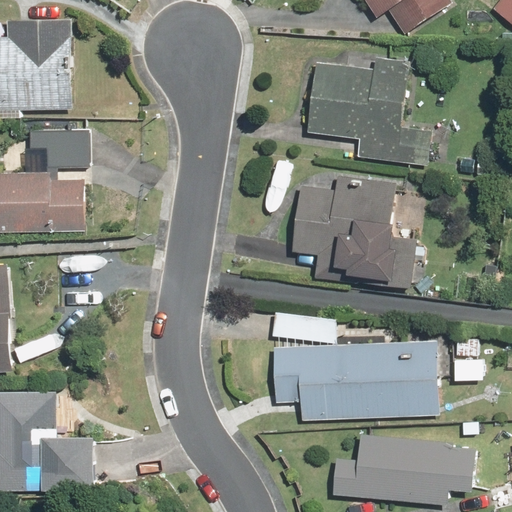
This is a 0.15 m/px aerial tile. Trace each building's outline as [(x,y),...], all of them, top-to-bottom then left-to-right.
[(364,0),(378,19),(389,12),(404,35),(453,2),(451,0),(364,0)] [(511,0),(496,0),(490,9),(511,25),(511,0)] [(0,119),(22,119),(22,113),(73,113),(74,17),(9,17),(9,37),(0,37),(0,119)] [(409,61),(375,57),(373,69),(314,63),(307,135),(360,140),(358,158),(431,165),(434,127),(403,124),(409,61)] [(47,149),(47,173),(0,172),(0,233),(85,234),(85,173),(88,173),(89,131),(32,131),(32,149),(47,149)] [(297,158),(278,156),(275,188),(294,190),(297,158)] [(292,254),(299,255),(299,265),(314,266),(315,256),(332,257),(332,267),(346,267),(345,277),(381,279),(381,287),(412,289),(415,236),(394,235),(397,181),(336,177),(336,186),(296,184),(292,254)] [(0,283),(0,375),(10,376),(6,283),(0,283)] [(339,318),(272,311),(270,414),(299,413),(299,419),(441,416),(439,340),(339,343),(339,318)] [(479,338),(458,337),(457,359),(478,360),(479,338)] [(0,387),(0,490),(40,491),(40,479),(92,480),(93,423),(53,422),(53,403),(63,403),(64,390),(0,387)] [(334,456),(330,496),(449,506),(450,491),(470,493),(474,450),(453,448),(453,441),(358,433),(356,458),(334,456)] [(493,511),(511,507),(511,482),(486,488),(491,511),(493,511)]
